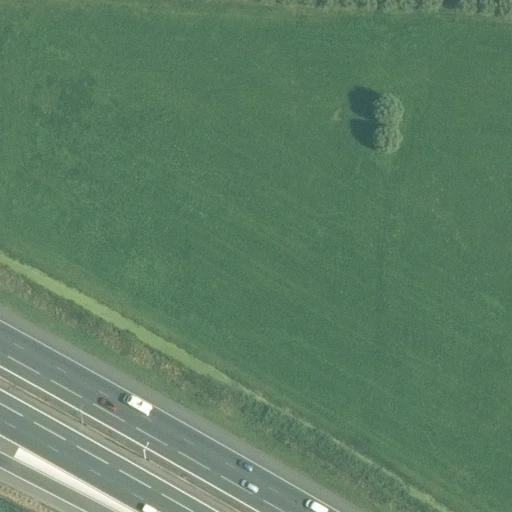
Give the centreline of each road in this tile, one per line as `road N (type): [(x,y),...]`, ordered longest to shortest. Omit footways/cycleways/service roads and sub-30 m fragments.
road 1 (motorway): [(287,511),(0,347)]
road 2 (motorway): [(0,417),(166,511)]
